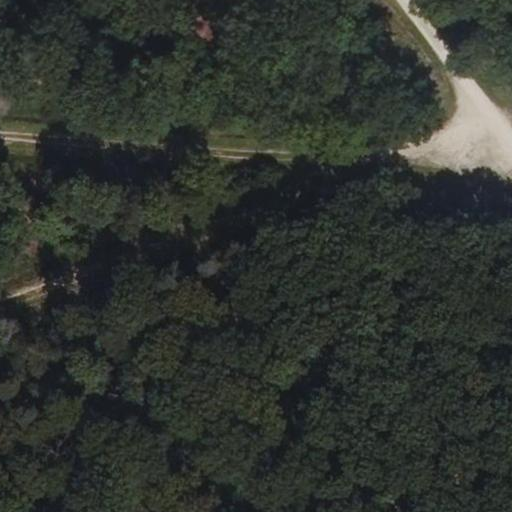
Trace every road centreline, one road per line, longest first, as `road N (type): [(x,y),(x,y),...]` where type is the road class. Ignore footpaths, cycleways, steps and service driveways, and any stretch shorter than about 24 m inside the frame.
road 1 (track): [(511,123),(371,156),(0,295)]
road 2 (track): [(0,134),(371,156),(511,175)]
road 3 (track): [(511,150),(392,0)]
